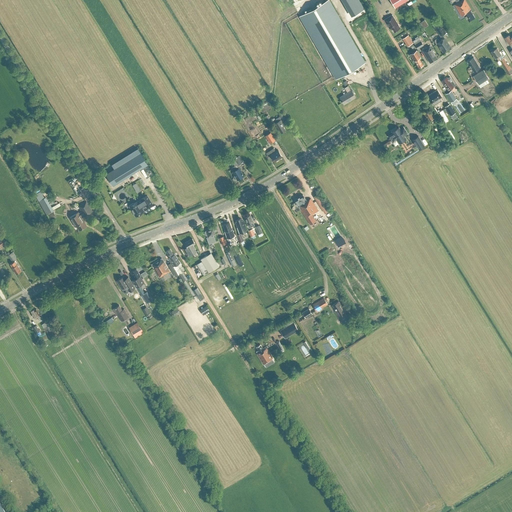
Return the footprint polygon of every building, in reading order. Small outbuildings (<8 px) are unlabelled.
[(364,62),(327,0),(326,0),(299,16),(336,79),(364,62)] [(397,0),(401,9),(413,4),(412,0),(397,0)] [(470,10),(472,9),(469,6),(465,0),(462,0),(455,4),(462,15),(465,13),(469,21),(475,17),(470,10)] [(394,31),(400,27),(392,15),(384,20),(389,28),(391,27),(394,31)] [(440,36),(445,32),(438,22),(433,26),(440,36)] [(417,49),(423,45),(419,38),(413,41),(415,43),(414,44),(417,49)] [(437,43),(443,51),(450,46),(446,40),(445,41),(443,38),(439,41),(438,39),(437,39),(436,38),(435,39),(435,40),(435,41),(436,43),(437,43)] [(503,42),(497,46),(504,57),(510,53),(503,42)] [(436,57),(429,45),(422,50),(429,62),(436,57)] [(504,57),(497,47),(492,50),(496,57),(496,56),(499,60),(500,59),(509,74),(511,72),(511,70),(504,57)] [(410,54),(413,59),(412,59),(413,60),(414,62),(415,62),(418,67),(422,64),(420,61),(420,59),(418,56),(419,55),(417,50),(416,50),(411,53),(410,54)] [(477,63),(474,56),(467,60),(471,67),(472,66),(475,71),(480,67),(477,63)] [(479,84),(489,78),(484,69),(474,75),(479,84)] [(447,78),(446,77),(442,80),(443,82),(443,83),(448,90),(455,84),(449,76),(447,78)] [(441,97),(437,89),(427,95),(433,105),(441,100),(440,98),(441,97)] [(344,104),(355,97),(351,90),(350,90),(347,92),(340,97),(344,104)] [(456,98),(451,90),(445,94),(451,102),(456,98)] [(449,103),(445,105),(450,115),(454,112),(449,103)] [(428,121),(434,116),(432,112),(430,113),(427,109),(424,111),(424,112),(423,113),(428,121)] [(274,119),(276,122),(275,123),(281,132),(285,129),(283,126),(284,125),(282,121),(286,119),(282,112),(279,114),(280,116),(274,119)] [(434,131),(429,123),(425,125),(430,133),(434,131)] [(397,129),(396,128),(392,131),(394,133),(389,136),(393,141),(397,138),(399,142),(405,138),(403,135),(406,133),(403,127),(400,130),(399,128),(397,129)] [(270,142),(275,139),(270,132),(266,135),(270,142)] [(418,149),(424,145),(418,135),(412,139),(418,149)] [(273,148),(266,152),(268,156),(271,154),(275,161),(282,156),(278,149),(275,151),(273,148)] [(113,185),(148,164),(140,152),(106,173),(113,185)] [(235,175),(234,176),(233,179),(235,180),(237,179),(243,175),(237,166),(237,165),(243,162),(238,156),(231,160),(235,165),(231,167),(233,171),(232,171),(235,175)] [(328,210),(335,207),(326,188),(320,191),(328,210)] [(312,214),(318,210),(310,198),(306,200),(302,194),(294,199),(309,224),(315,220),(312,214)] [(152,203),(147,195),(142,198),(142,199),(138,201),(137,201),(133,203),(129,205),(131,208),(132,208),(136,215),(143,210),(142,208),(146,205),(147,206),(152,203)] [(47,214),(54,210),(46,197),(39,200),(47,214)] [(79,229),(86,225),(80,216),(83,214),(84,216),(92,211),(86,201),(78,206),(81,211),(78,212),(69,217),(75,226),(76,225),(79,229)] [(248,227),(254,225),(250,215),(245,217),(246,220),(245,220),(248,227)] [(244,224),(243,220),(241,221),(240,218),(236,219),(237,221),(236,222),(237,227),(236,227),(237,230),(238,230),(239,232),(243,231),(246,230),(244,224)] [(230,231),(232,230),(231,229),(232,229),(229,222),(223,224),(225,231),(226,232),(225,233),(228,241),(233,239),(230,231)] [(259,223),(263,234),(267,232),(263,222),(259,223)] [(339,225),(335,227),(339,234),(343,231),(339,225)] [(208,236),(206,237),(209,243),(215,241),(213,235),(215,234),(214,231),(216,231),(216,230),(216,228),(215,227),(213,228),(206,230),(205,231),(204,232),(205,234),(206,235),(207,235),(208,236)] [(189,255),(196,251),(193,244),(195,243),(192,238),(184,242),(187,247),(185,248),(189,255)] [(170,248),(166,251),(175,265),(173,266),(175,269),(182,281),(186,279),(182,272),(181,272),(180,271),(181,270),(179,267),(178,267),(177,264),(179,262),(176,256),(175,256),(170,248)] [(234,258),(230,250),(226,252),(229,260),(234,258)] [(7,254),(11,260),(16,257),(12,251),(7,254)] [(204,275),(219,266),(211,253),(201,259),(202,261),(197,264),(204,275)] [(161,257),(151,264),(159,277),(169,271),(161,257)] [(10,264),(12,267),(16,274),(21,270),(21,269),(17,264),(16,264),(16,263),(15,262),(14,261),(12,262),(10,263),(10,264)] [(136,268),(131,271),(135,278),(132,280),(136,286),(141,294),(144,292),(139,284),(144,281),(136,268)] [(123,276),(116,280),(121,288),(125,293),(135,287),(128,277),(125,279),(123,276)] [(143,297),(147,303),(152,300),(148,294),(143,297)] [(318,310),(328,304),(324,298),(313,305),(317,312),(319,311),(318,310)] [(339,318),(347,313),(343,306),(342,306),(338,301),(332,305),(335,310),(335,311),(339,318)] [(121,321),(128,316),(124,308),(122,310),(119,305),(112,309),(116,314),(117,313),(121,321)] [(206,305),(200,309),(203,314),(209,310),(206,305)] [(145,307),(142,309),(145,314),(148,319),(153,316),(150,311),(148,308),(147,306),(145,307)] [(171,311),(173,316),(180,312),(177,307),(173,310),(171,311)] [(308,307),(302,311),(305,316),(311,312),(308,307)] [(40,321),(43,318),(41,313),(39,314),(36,308),(35,309),(34,308),(30,310),(34,317),(37,316),(40,321)] [(44,327),(46,326),(52,335),(56,332),(48,320),(41,324),(44,327)] [(137,321),(128,327),(135,337),(143,332),(137,321)] [(285,338),(298,330),(293,322),(280,329),(285,338)] [(39,331),(36,325),(33,327),(36,333),(36,332),(38,335),(41,333),(39,331)] [(279,340),(276,342),(279,347),(276,349),(279,353),(284,350),(279,340)] [(258,350),(256,351),(257,353),(261,361),(262,362),(272,356),(271,355),(267,347),(264,349),(261,344),(256,346),(258,350)]
